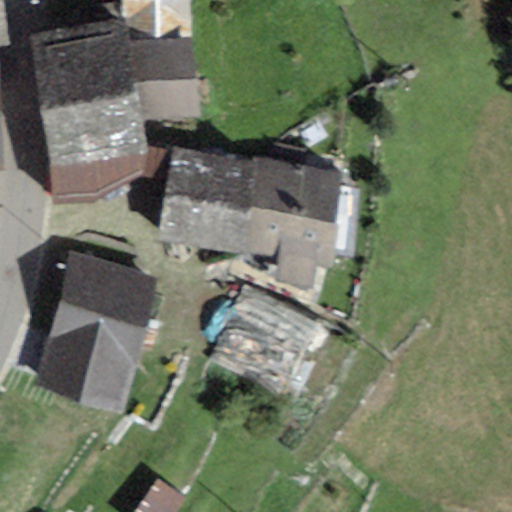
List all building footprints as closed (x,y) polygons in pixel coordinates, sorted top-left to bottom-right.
[(0,0),(0,30),(8,30),(3,0),(0,0)] [(31,30),(45,170),(148,146),(143,119),(198,109),(190,28),(128,36),(122,10),(31,30)] [(171,137),(154,231),(329,261),(345,167),(171,137)] [(69,250),(32,383),(120,408),(157,275),(69,250)] [(244,286),(210,363),(287,396),(320,319),(244,286)]
